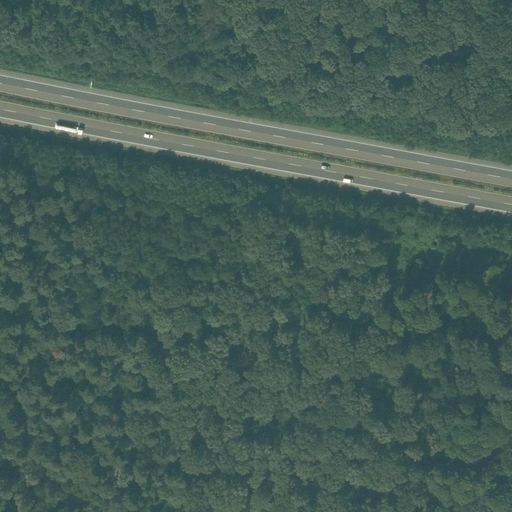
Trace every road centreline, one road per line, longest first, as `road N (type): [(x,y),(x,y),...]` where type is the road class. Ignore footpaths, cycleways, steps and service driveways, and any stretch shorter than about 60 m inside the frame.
road 1 (motorway): [(511,179),(0,81)]
road 2 (motorway): [(0,107),(511,202)]
